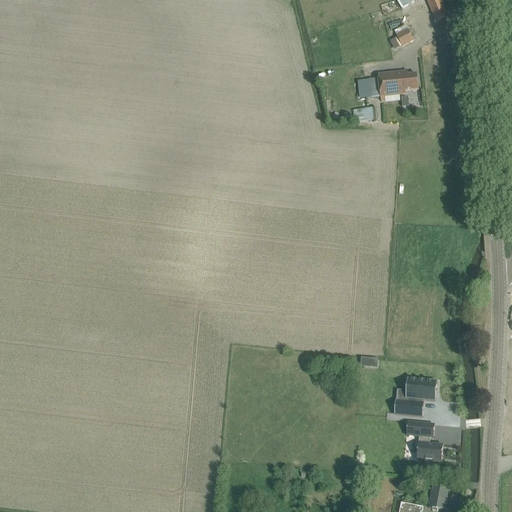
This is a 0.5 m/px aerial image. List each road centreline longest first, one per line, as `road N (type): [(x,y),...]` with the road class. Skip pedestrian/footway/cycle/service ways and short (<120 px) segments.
road 1 (tertiary): [(489,511),(499,277)]
road 2 (tertiary): [(495,221),(474,0)]
